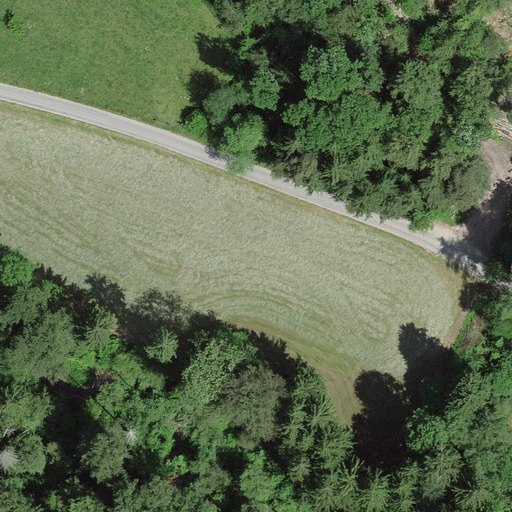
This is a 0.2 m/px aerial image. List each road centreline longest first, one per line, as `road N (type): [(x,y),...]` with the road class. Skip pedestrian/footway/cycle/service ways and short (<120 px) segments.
road 1 (unclassified): [(0,91),(159,137),(417,233),(511,287)]
road 2 (track): [(488,141),(431,82),(394,0)]
road 3 (track): [(488,141),(504,190),(464,257)]
